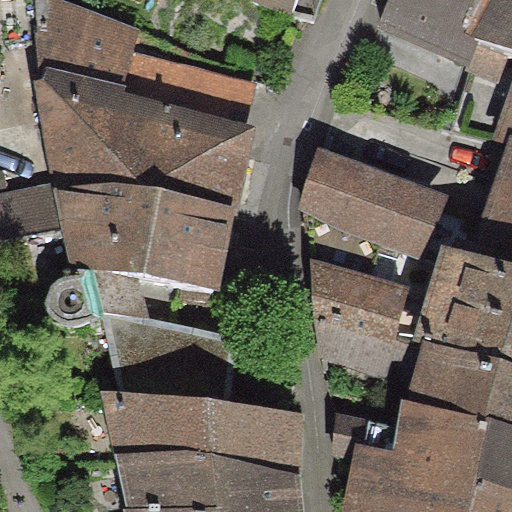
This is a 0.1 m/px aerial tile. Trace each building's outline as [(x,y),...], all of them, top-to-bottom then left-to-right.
[(141,36),(45,0),(37,0),(36,88),(244,130),(257,87),(135,54),(141,36)] [(244,0),(290,18),(297,0),(244,0)] [(395,0),(380,31),(471,73),(484,48),(462,38),(487,0),(395,0)] [(511,0),(487,0),(462,38),(484,48),(471,73),(511,96),(511,0)] [(55,183),(57,198),(159,202),(234,217),(236,204),(255,133),(244,130),(36,88),(55,183)] [(508,147),(511,148),(511,99),(495,143),(508,147)] [(441,255),(511,278),(511,148),(508,147),(476,238),(452,229),(441,255)] [(381,244),(420,259),(442,200),(322,155),(301,213),(308,217),(381,244)] [(0,238),(64,226),(57,198),(55,183),(0,194),(0,238)] [(140,284),(217,295),(229,238),(234,217),(159,202),(57,198),(64,226),(74,279),(90,281),(101,318),(150,324),(140,284)] [(321,361),(386,377),(391,363),(417,373),(419,354),(388,343),(403,298),(371,288),(381,244),(308,217),(317,317),(321,361)] [(511,278),(441,255),(419,354),(511,381),(511,278)] [(103,326),(119,401),(231,415),(235,341),(189,332),(150,324),(101,318),(103,326)] [(410,409),(511,439),(511,381),(419,354),(417,373),(410,409)] [(103,400),(118,464),(301,484),(307,422),(231,415),(119,401),(103,400)] [(357,454),(511,499),(511,439),(410,409),(403,408),(398,431),(339,421),(334,456),(356,461),(357,454)] [(511,511),(511,499),(357,454),(356,461),(344,511),(511,511)] [(303,511),(301,484),(118,464),(127,511),(303,511)]
